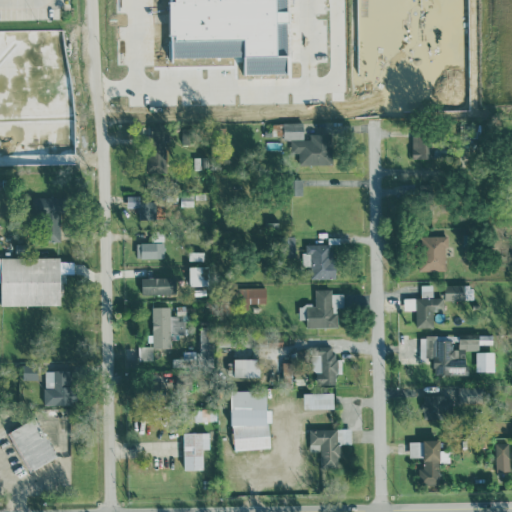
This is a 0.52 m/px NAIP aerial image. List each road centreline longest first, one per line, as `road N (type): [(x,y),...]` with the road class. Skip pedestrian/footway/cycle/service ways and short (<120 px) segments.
road 1 (residential): [(94,0),(110,511)]
road 2 (residential): [(374,121),(382,511)]
road 3 (tertiary): [(165,511),(511,505)]
